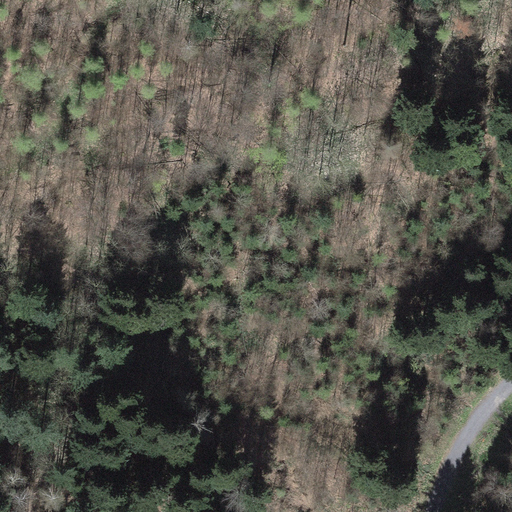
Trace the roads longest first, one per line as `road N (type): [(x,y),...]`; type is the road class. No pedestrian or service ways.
road 1 (track): [(0,174),(40,153),(112,0)]
road 2 (track): [(434,511),(467,433),(511,384)]
